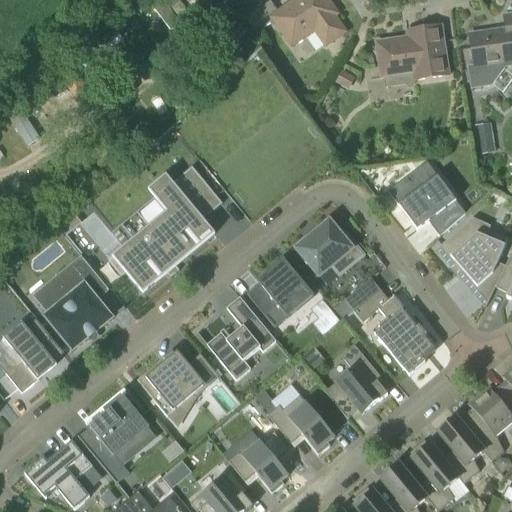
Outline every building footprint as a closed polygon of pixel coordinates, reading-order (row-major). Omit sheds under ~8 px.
[(337,15),(326,0),(298,0),(280,13),(273,2),(249,18),(258,33),(275,21),(292,47),(316,31),(325,45),(345,33),(334,17),(337,15)] [(511,16),(504,18),(507,32),(470,38),(475,66),(467,67),(471,90),(492,87),(505,69),(511,67),(511,16)] [(450,77),(442,27),(399,34),(399,40),(396,40),(397,43),(376,46),(381,73),(390,71),(391,79),(413,75),(414,82),(450,77)] [(354,79),(342,71),(335,83),(347,91),(354,79)] [(40,81),(45,87),(50,83),(46,77),(40,81)] [(28,91),(17,99),(23,106),(33,98),(28,91)] [(492,139),(477,141),(479,155),(494,153),(492,139)] [(223,206),(192,169),(173,185),(166,178),(149,192),(167,214),(108,263),(121,279),(126,275),(143,296),(167,276),(171,280),(180,273),(176,268),(215,236),(197,215),(216,200),(222,207),(223,206)] [(417,232),(429,224),(439,238),(466,216),(438,178),(428,186),(418,171),(388,194),(417,232)] [(66,238),(78,227),(77,225),(79,223),(73,216),(58,229),(66,238)] [(343,238),(330,223),(317,233),(316,232),(308,240),(309,241),(296,251),(319,279),(332,268),(340,277),(353,266),(364,258),(346,236),(343,238)] [(462,230),(435,253),(455,275),(461,270),(469,279),(478,289),(494,276),(498,265),(507,242),(488,234),(487,234),(485,239),(462,230)] [(499,283),(496,290),(509,296),(507,299),(511,301),(511,255),(506,268),(505,268),(504,269),(505,270),(499,281),(498,281),(498,282),(499,283)] [(71,356),(110,323),(93,302),(105,292),(79,260),(27,303),(71,356)] [(275,330),(299,311),(314,298),(284,261),(257,283),(260,286),(247,297),(275,330)] [(345,303),(354,313),(380,292),(371,281),(345,303)] [(389,302),(380,292),(354,313),(363,325),(379,312),(390,303),(389,302)] [(395,298),(389,302),(390,303),(379,312),(394,329),(379,341),(410,379),(426,365),(422,360),(434,350),(423,338),(424,337),(425,338),(426,337),(420,328),(419,329),(419,330),(418,331),(403,314),(406,312),(395,298)] [(276,344),(240,300),(227,311),(243,330),(227,343),(222,337),(230,330),(229,329),(208,347),(198,335),(197,335),(237,384),(251,372),(244,363),(260,351),(263,355),(276,344)] [(322,302),(311,311),(319,321),(313,326),(323,338),(340,323),(322,302)] [(64,356),(37,321),(26,329),(23,325),(21,326),(22,327),(5,340),(14,351),(0,362),(0,368),(22,395),(57,367),(54,364),(64,356)] [(380,403),(388,397),(379,386),(383,382),(355,348),(342,359),(352,372),(325,394),(348,421),(349,420),(348,418),(358,411),(362,416),(379,403),(380,403)] [(175,356),(173,353),(164,361),(166,364),(146,380),(159,396),(153,402),(167,419),(193,397),(196,400),(220,380),(200,357),(188,367),(178,354),(175,356)] [(511,371),(503,379),(508,385),(504,388),(503,387),(494,395),(511,417),(511,371)] [(511,417),(494,395),(489,390),(469,407),(473,412),(460,423),(485,454),(484,454),(492,464),(504,455),(496,438),(496,437),(511,423),(511,417)] [(149,430),(123,397),(126,394),(125,393),(100,413),(101,415),(102,414),(105,417),(90,430),(80,438),(79,438),(78,439),(117,486),(129,475),(115,458),(149,430)] [(285,417),(274,426),(291,446),(301,438),(318,458),(329,448),(328,446),(335,441),(305,405),(287,420),(285,417)] [(485,454),(460,423),(456,418),(437,434),(458,459),(448,467),(459,481),(464,487),(480,474),(474,462),(484,454),(485,454)] [(232,447),(221,456),(245,484),(255,476),(271,496),(283,487),(281,485),(288,479),(253,437),(236,451),(232,447)] [(92,468),(72,444),(54,459),(57,463),(50,468),(44,460),(30,472),(32,474),(28,477),(26,475),(25,476),(46,501),(47,500),(45,498),(55,489),(74,511),(90,499),(76,482),(92,468)] [(459,481),(448,467),(430,445),(427,448),(424,444),(411,455),(414,459),(411,461),(432,486),(422,494),(428,501),(427,501),(436,511),(440,511),(454,501),(448,490),(459,481)] [(500,459),(493,464),(502,475),(511,466),(511,464),(508,459),(500,459)] [(185,463),(166,478),(175,490),(194,474),(185,463)] [(428,501),(422,494),(399,465),(380,481),(401,506),(393,511),(418,511),(417,510),(427,501),(428,501)] [(248,511),(253,508),(242,495),(240,497),(224,478),(190,505),(195,511),(248,511)] [(511,503),(511,501),(511,489),(507,487),(502,498),(511,503)] [(389,511),(373,493),(370,495),(367,491),(354,502),(357,506),(354,508),(357,511),(389,511)] [(115,511),(179,511),(169,499),(153,511),(135,511),(128,503),(115,511)]
